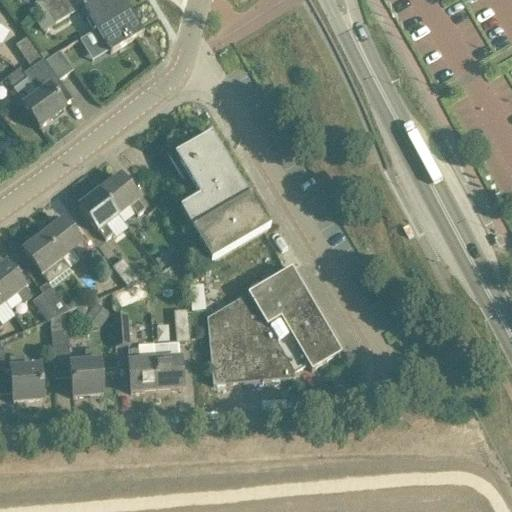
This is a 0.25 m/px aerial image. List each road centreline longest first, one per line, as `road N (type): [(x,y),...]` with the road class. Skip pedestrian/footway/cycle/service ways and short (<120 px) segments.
road 1 (residential): [(380,370),(380,382),(354,408),(310,420),(0,443)]
road 2 (residential): [(380,370),(346,299),(199,57)]
road 3 (primary): [(511,337),(357,45)]
road 4 (tertiary): [(0,209),(165,86),(186,49)]
